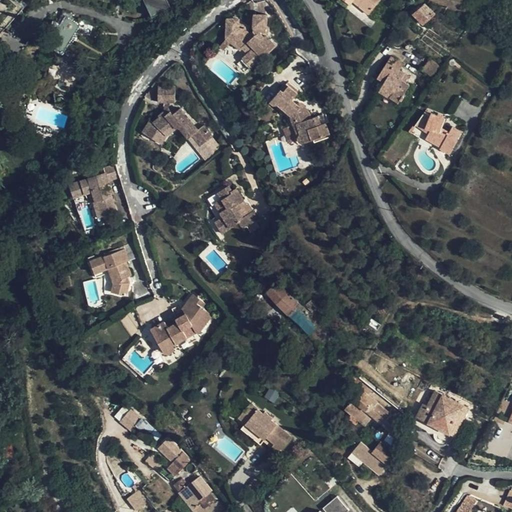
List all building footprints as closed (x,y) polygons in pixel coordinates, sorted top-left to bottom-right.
[(0,0),(0,33),(24,7),(16,0),(0,0)] [(171,8),(167,0),(143,0),(152,17),(171,8)] [(345,0),(350,3),(353,0),(369,13),(379,0),(345,0)] [(435,12),(426,4),(414,14),(423,22),(435,12)] [(254,14),(254,31),(257,34),(253,37),(250,34),(248,33),(248,29),(246,27),(243,25),(239,23),(240,19),(227,19),(226,33),(243,46),(242,47),(243,48),(248,53),(243,58),(252,67),(262,58),(263,59),(277,46),(267,36),(268,15),(254,14)] [(74,21),(67,17),(50,43),(61,51),(66,45),(92,63),(100,51),(73,34),(79,25),(74,21)] [(240,51),(243,48),(242,47),(243,46),(226,33),(226,38),(240,51)] [(391,57),(388,62),(400,70),(404,64),(391,57)] [(433,76),(441,67),(430,59),(423,68),(433,76)] [(379,91),(382,93),(399,103),(410,86),(406,83),(410,77),(400,70),(388,62),(373,85),(380,90),(379,91)] [(313,139),(330,133),(326,122),(322,124),(319,115),(314,117),(311,113),(307,116),(301,107),(297,104),(293,100),(298,94),(287,84),(271,102),(289,117),(292,126),(284,128),(289,143),(297,140),(298,143),(300,144),(302,146),(305,146),(309,144),(314,143),(313,139)] [(175,103),(175,86),(160,85),(159,102),(175,103)] [(299,103),(297,104),(301,107),(307,116),(311,113),(305,104),(303,103),(301,102),(299,103)] [(181,108),(173,114),(168,118),(165,115),(163,112),(159,115),(160,116),(153,122),(150,120),(143,132),(158,141),(163,132),(168,136),(177,128),(180,128),(188,138),(192,135),(201,146),(212,137),(213,136),(204,125),(198,129),(181,108)] [(430,116),(425,112),(418,122),(431,131),(429,134),(427,139),(441,146),(442,148),(449,154),(462,132),(453,127),(450,132),(442,128),(446,118),(432,113),(430,116)] [(416,125),(429,134),(431,131),(418,122),(416,125)] [(56,132),(38,126),(36,133),(54,139),(56,132)] [(162,144),(168,136),(163,132),(158,141),(162,144)] [(331,137),(330,133),(313,139),(314,143),(331,137)] [(188,138),(197,149),(201,146),(192,135),(188,138)] [(221,148),(212,137),(201,146),(197,149),(206,160),(221,148)] [(386,147),(379,157),(394,168),(401,158),(386,147)] [(120,177),(116,164),(104,167),(106,172),(109,181),(120,177)] [(109,181),(106,172),(87,178),(88,178),(69,184),(69,185),(64,187),(67,197),(73,196),(73,197),(87,193),(89,202),(93,201),(98,217),(117,211),(110,188),(107,189),(105,182),(109,181)] [(223,217),(219,220),(215,222),(223,233),(240,222),(244,228),(259,218),(254,210),(244,217),(239,209),(242,207),(240,203),(245,200),(237,188),(233,190),(229,185),(218,192),(219,193),(209,199),(213,204),(214,203),(223,217)] [(248,204),(245,200),(240,203),(242,207),(239,209),(244,217),(254,210),(249,203),(248,204)] [(210,206),(219,220),(223,217),(214,203),(213,204),(210,206)] [(129,283),(127,277),(125,271),(128,270),(126,262),(128,261),(124,250),(91,260),(95,272),(108,267),(112,266),(115,273),(111,275),(114,283),(112,291),(126,295),(129,283)] [(278,303),(289,293),(278,281),(267,292),(278,303)] [(300,304),(289,293),(278,303),(288,314),(290,313),(300,304)] [(170,327),(174,344),(195,334),(197,333),(200,334),(212,316),(203,309),(207,303),(195,294),(183,308),(184,310),(186,314),(175,319),(176,321),(176,323),(170,325),(170,327)] [(311,300),(304,306),(319,321),(326,315),(311,300)] [(320,346),(330,337),(325,331),(321,326),(319,325),(321,323),(319,321),(304,306),(301,303),(300,304),(290,313),(305,328),(320,346)] [(173,314),(175,319),(186,314),(184,310),(173,314)] [(327,321),(321,326),(325,331),(331,326),(327,321)] [(170,327),(170,325),(166,327),(164,324),(155,328),(161,341),(157,343),(160,350),(168,355),(171,352),(172,350),(171,346),(174,344),(170,327)] [(152,329),(157,343),(161,341),(155,328),(152,329)] [(174,344),(175,349),(179,347),(180,349),(198,340),(195,334),(174,344)] [(335,342),(330,337),(320,346),(326,351),(335,342)] [(364,409),(368,412),(382,424),(387,418),(392,413),(362,388),(358,386),(357,385),(349,395),(343,403),(337,411),(339,413),(346,419),(352,424),(364,409)] [(435,387),(420,414),(457,435),(472,407),(435,387)] [(251,401),(239,415),(246,420),(266,436),(268,435),(283,447),(293,436),(272,417),(273,416),(265,409),(263,410),(251,401)] [(120,406),(114,421),(133,429),(139,414),(120,406)] [(368,412),(364,409),(352,424),(357,427),(368,412)] [(393,423),(387,418),(382,424),(387,429),(393,423)] [(161,435),(145,420),(138,428),(142,431),(144,428),(157,440),(161,435)] [(266,436),(246,420),(242,425),(262,441),(266,436)] [(385,446),(369,432),(359,443),(376,457),(385,446)] [(368,467),(376,457),(359,443),(348,434),(340,444),(368,467)] [(190,458),(170,438),(163,445),(168,450),(165,454),(181,470),(190,460),(189,459),(190,458)] [(166,479),(147,456),(134,467),(153,490),(166,479)] [(187,485),(188,486),(180,492),(193,510),(202,503),(200,501),(212,491),(200,475),(187,485)] [(138,490),(126,499),(136,511),(147,502),(138,490)] [(347,511),(349,511),(338,496),(316,511),(347,511)] [(474,511),(471,510),(476,502),(467,497),(456,511),(474,511)]
